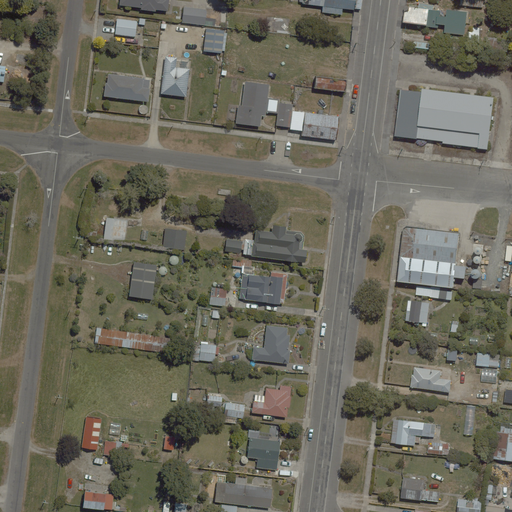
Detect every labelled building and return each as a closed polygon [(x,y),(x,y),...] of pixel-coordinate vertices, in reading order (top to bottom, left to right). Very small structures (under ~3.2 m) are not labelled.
[(120,0),(120,7),(172,11),(173,0),(120,0)] [(303,0),(303,5),(323,7),(322,13),(343,15),(343,9),(361,11),(362,0),(303,0)] [(439,0),(439,8),(463,10),(463,0),(439,0)] [(434,9),(434,6),(410,2),(409,12),(405,11),(403,22),(442,29),(445,11),(434,9)] [(206,8),(182,7),(182,22),(205,23),(206,8)] [(224,10),(206,10),(206,27),(224,27),(224,10)] [(148,17),(140,16),(139,24),(148,25),(148,17)] [(137,20),(117,17),(115,34),(135,37),(137,20)] [(169,18),(163,17),(160,35),(166,36),(169,18)] [(483,29),(472,27),(470,37),(481,39),(483,29)] [(227,34),(206,31),(204,50),(225,52),(227,34)] [(26,53),(16,53),(16,65),(26,65),(26,53)] [(181,65),(182,60),(166,57),(160,93),(187,97),(191,67),(181,65)] [(316,72),(314,89),(344,93),(346,76),(316,72)] [(110,83),(105,82),(104,96),(150,100),(152,77),(110,73),(110,83)] [(264,126),(267,110),(277,112),(278,100),(268,98),(270,84),(246,80),(242,105),(230,103),(227,121),(264,126)] [(491,107),(418,98),(417,103),(397,101),(391,146),(484,158),(491,107)] [(294,108),(295,103),(280,101),(276,126),(303,130),(302,136),(336,141),(339,117),(304,112),(304,109),(294,108)] [(214,135),(203,134),(202,147),(212,149),(214,135)] [(92,215),(91,237),(123,239),(125,217),(92,215)] [(189,227),(167,225),(164,250),(186,252),(189,227)] [(246,237),(244,254),(297,260),(300,234),(252,228),(250,238),(246,237)] [(459,240),(403,233),(396,290),(452,297),(459,240)] [(245,260),(245,258),(234,257),(233,267),(243,267),(243,273),(250,274),(251,260),(245,260)] [(157,263),(134,259),(129,293),(152,297),(157,263)] [(252,273),(247,276),(244,299),(283,304),(286,272),(268,269),(267,275),(252,273)] [(244,274),(234,273),(233,281),(242,282),(244,274)] [(212,286),(208,303),(225,306),(228,289),(212,286)] [(417,321),(417,324),(423,324),(422,329),(431,329),(432,317),(435,317),(436,299),(405,298),(405,321),(417,321)] [(221,310),(213,309),(212,317),(220,318),(221,310)] [(293,327),(267,325),(265,347),(252,346),(251,359),(290,362),(293,327)] [(170,352),(172,336),(97,326),(95,342),(170,352)] [(94,336),(80,334),(79,345),(93,346),(94,336)] [(216,342),(201,340),(200,349),(193,348),(192,358),(214,361),(216,342)] [(500,355),(491,353),(489,366),(498,368),(500,355)] [(414,374),(411,374),(410,387),(448,392),(451,368),(415,364),(414,374)] [(292,384),(277,382),(276,386),(264,384),(263,392),(254,391),(253,401),(251,400),(249,411),(287,416),(292,384)] [(222,393),(207,393),(207,409),(222,409),(222,393)] [(244,402),(224,401),(224,416),(244,417),(244,402)] [(476,406),(466,405),(464,434),(474,435),(476,406)] [(452,455),(453,441),(441,441),(442,426),(437,425),(438,422),(394,418),(392,443),(416,445),(417,434),(435,436),(435,440),(430,440),(429,453),(452,455)] [(511,428),(503,428),(503,431),(497,431),(495,459),(511,460),(511,428)] [(249,458),(249,457),(250,457),(257,457),(256,469),(278,470),(280,439),(247,437),(246,454),(245,454),(244,454),(243,455),(242,455),(242,456),(241,456),(241,457),(241,458),(241,459),(241,460),(242,461),(243,461),(243,462),(244,462),(245,462),(246,462),(247,462),(248,461),(249,460),(249,459),(249,458)] [(104,438),(103,454),(119,456),(121,439),(104,438)] [(403,475),(401,497),(439,500),(440,486),(425,485),(426,476),(403,475)] [(236,476),(235,483),(216,481),(214,501),(271,507),(273,487),(246,484),(247,477),(236,476)] [(200,498),(203,483),(189,480),(186,495),(200,498)] [(115,495),(115,487),(93,486),(93,483),(84,483),(83,507),(107,508),(108,495),(115,495)] [(480,511),(481,496),(458,495),(457,511),(480,511)] [(236,511),(238,505),(221,503),(220,511),(236,511)]
